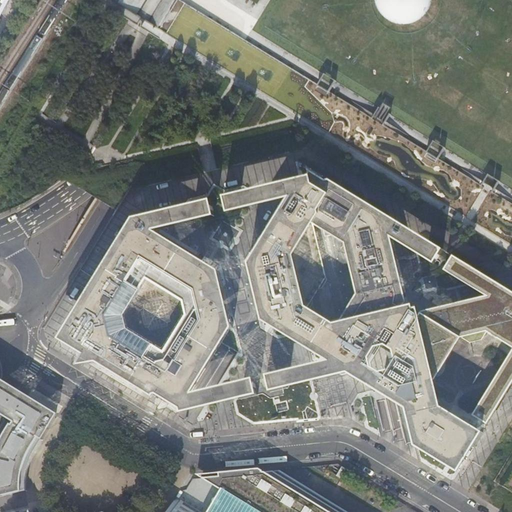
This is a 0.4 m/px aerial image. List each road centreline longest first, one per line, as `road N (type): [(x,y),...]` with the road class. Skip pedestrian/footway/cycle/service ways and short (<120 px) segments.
road 1 (residential): [(460,511),(340,441),(193,455),(61,376),(22,341)]
road 2 (primary): [(35,312),(223,0)]
road 3 (primary): [(201,0),(110,158),(79,190),(2,242)]
